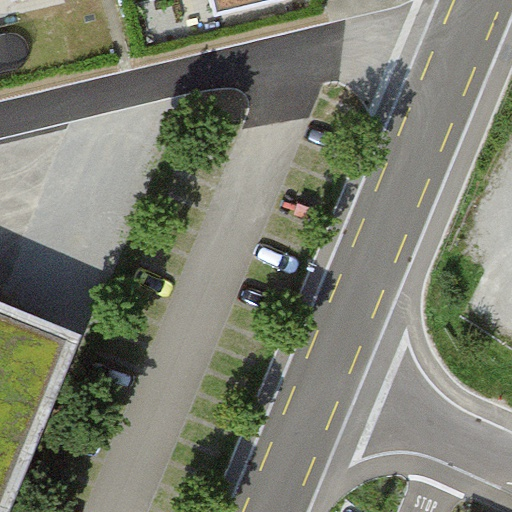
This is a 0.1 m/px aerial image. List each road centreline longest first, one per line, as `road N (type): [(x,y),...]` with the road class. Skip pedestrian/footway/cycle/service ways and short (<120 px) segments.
road 1 (residential): [(0,122),(403,36),(458,57)]
road 2 (primary): [(327,386),(458,57)]
road 3 (residential): [(511,462),(327,386)]
road 4 (primary): [(273,511),(327,386)]
